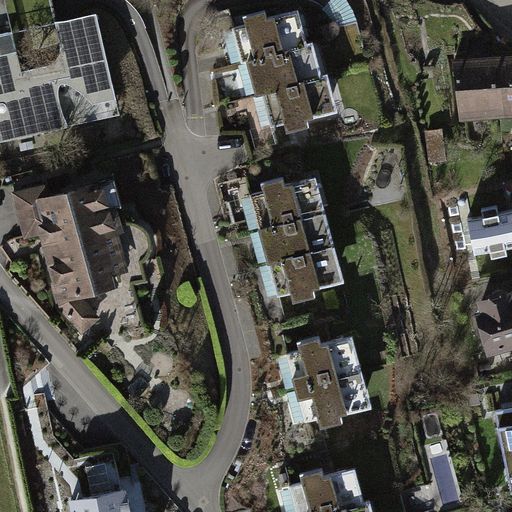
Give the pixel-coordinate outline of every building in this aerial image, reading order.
[(286,2),(244,14),(256,58),(240,62),(249,95),(265,90),(275,128),(338,111),(325,65),(318,67),(309,36),(296,40),(286,2)] [(92,11),(0,31),(0,46),(21,138),(116,117),(92,11)] [(511,54),(455,59),(460,115),(511,110),(511,54)] [(312,168),(262,183),(274,221),(256,227),(266,260),(278,256),(291,299),(347,282),(312,168)] [(44,179),(10,188),(22,235),(36,233),(54,303),(81,329),(98,316),(80,290),(130,282),(108,172),(47,190),(44,179)] [(511,206),(469,216),(476,249),(511,241),(511,206)] [(511,286),(474,298),(489,349),(511,342),(511,286)] [(348,330),(294,344),(315,422),(369,408),(348,330)] [(511,411),(494,414),(506,495),(511,494),(511,411)] [(364,511),(353,464),(291,479),(299,511),(364,511)] [(139,511),(134,483),(64,495),(67,511),(139,511)]
